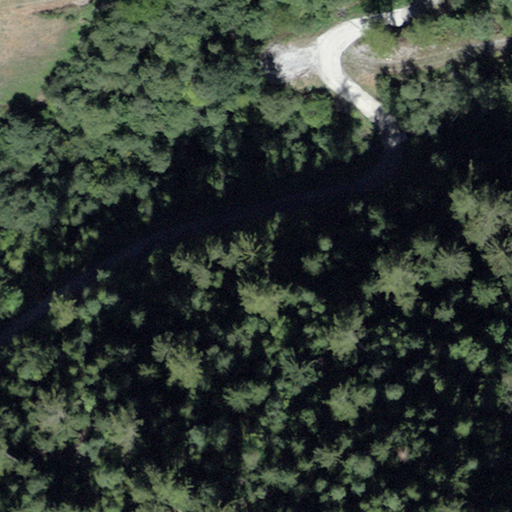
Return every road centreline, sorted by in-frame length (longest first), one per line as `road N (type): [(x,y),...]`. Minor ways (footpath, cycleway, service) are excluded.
road 1 (track): [(0,351),(99,273),(184,229),(392,171),(407,150),(404,136),(339,82),(330,50),(346,30),(427,10),(437,0)]
road 2 (track): [(330,50),(375,60),(511,41)]
